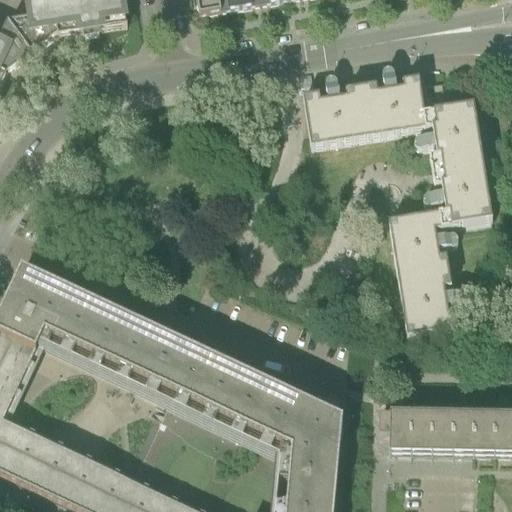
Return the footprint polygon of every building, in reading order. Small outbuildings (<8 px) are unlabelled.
[(24,0),(29,26),(7,30),(31,62),(57,44),(84,40),(85,44),(99,42),(98,38),(126,33),(121,0),(24,0)] [(215,0),(194,0),(198,22),(219,19),(215,0)] [(236,0),(215,0),(219,19),(239,15),(236,0)] [(257,0),(236,0),(239,15),(259,11),(257,0)] [(278,0),(257,0),(259,11),(280,8),(278,0)] [(31,62),(7,30),(0,43),(0,93),(6,81),(31,62)] [(375,93),(360,95),(361,102),(368,146),(377,145),(425,137),(423,121),(419,93),(417,86),(401,89),(402,96),(395,97),(393,82),(393,81),(392,81),(392,80),(391,79),(390,79),(390,78),(389,78),(388,78),(387,78),(386,78),(385,78),(384,78),(383,79),(382,80),(382,81),(381,81),(381,82),(381,83),(383,99),(376,100),(375,93)] [(318,102),(302,104),(303,111),(308,145),(310,155),(368,146),(361,102),(360,95),(345,98),(346,105),(338,106),(336,90),(335,89),(334,88),(333,87),(332,87),(331,87),(330,86),(329,87),(328,87),(327,87),(326,88),(325,89),(325,90),(324,90),(324,91),(324,92),(326,108),(319,109),(318,102)] [(441,90),(424,93),(427,111),(444,108),(441,90)] [(413,151),(413,152),(413,153),(413,154),(414,154),(414,155),(415,156),(415,157),(416,157),(417,157),(418,157),(418,158),(419,158),(434,155),(435,163),(428,164),(430,179),(438,178),(481,171),(477,145),(472,113),(463,115),(423,121),(425,137),(431,136),(432,144),(425,145),(418,146),(417,146),(416,147),(415,147),(415,148),(414,148),(414,149),(413,150),(413,151)] [(422,208),(422,209),(422,210),(423,211),(423,212),(424,213),(425,214),(426,214),(427,215),(428,215),(429,215),(430,215),(443,213),(444,220),(438,221),(440,237),(463,234),(491,229),(481,171),(438,178),(430,179),(433,195),(440,193),(441,197),(441,200),(427,203),(426,203),(425,203),(425,204),(424,204),(424,205),(423,205),(423,206),(422,207),(422,208)] [(438,221),(387,229),(396,287),(440,280),(448,279),(445,263),(438,265),(437,257),(452,255),(453,254),(454,254),(454,253),(455,253),(455,252),(456,251),(456,250),(456,249),(456,248),(456,247),(455,246),(455,245),(454,245),(453,244),(452,244),(451,244),(451,243),(450,243),(435,246),(434,238),(440,237),(438,221)] [(440,280),(396,287),(406,345),(450,338),(457,337),(454,320),(447,321),(446,314),(461,312),(463,310),(464,310),(464,309),(465,308),(465,307),(465,306),(465,305),(465,304),(464,303),(464,302),(463,302),(462,301),(459,300),(444,303),(443,295),(450,294),(448,279),(440,280)] [(0,321),(0,482),(63,511),(333,511),(344,403),(248,384),(188,355),(12,295),(0,321)] [(388,460),(511,462),(511,422),(378,420),(378,443),(388,443),(388,460)]
